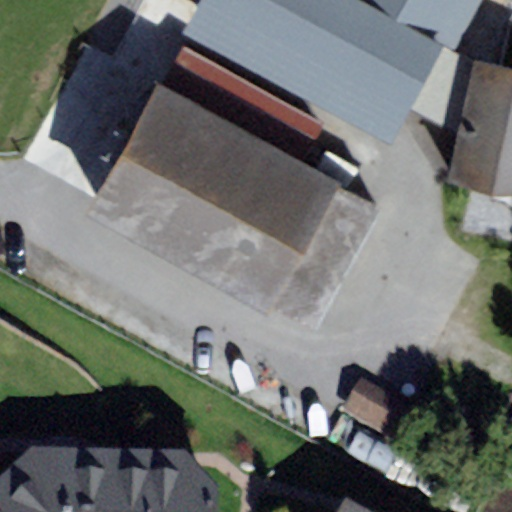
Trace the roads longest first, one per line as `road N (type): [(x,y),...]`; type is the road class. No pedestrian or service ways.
road 1 (track): [(497,511),(310,405),(400,200),(377,162),(87,0)]
road 2 (track): [(310,405),(0,228)]
